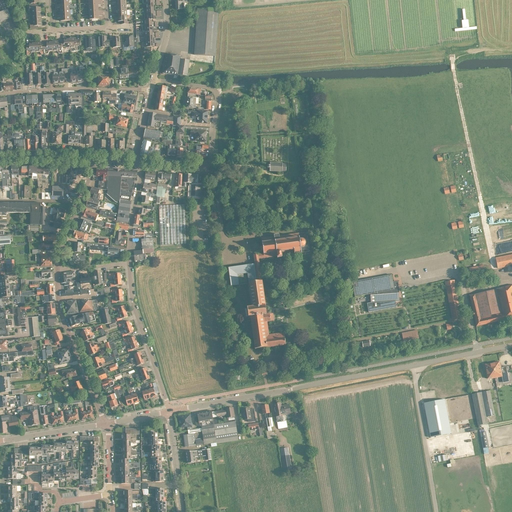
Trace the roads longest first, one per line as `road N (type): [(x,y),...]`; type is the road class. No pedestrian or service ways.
road 1 (track): [(494,266),(451,57),(480,45),(474,0)]
road 2 (tertiary): [(511,344),(290,388)]
road 3 (residential): [(105,424),(57,305),(56,269)]
road 4 (residential): [(127,263),(167,410)]
road 5 (residential): [(0,93),(149,89)]
road 6 (unclassified): [(208,166),(215,92),(152,79)]
road 7 (tertiary): [(167,410),(290,388)]
